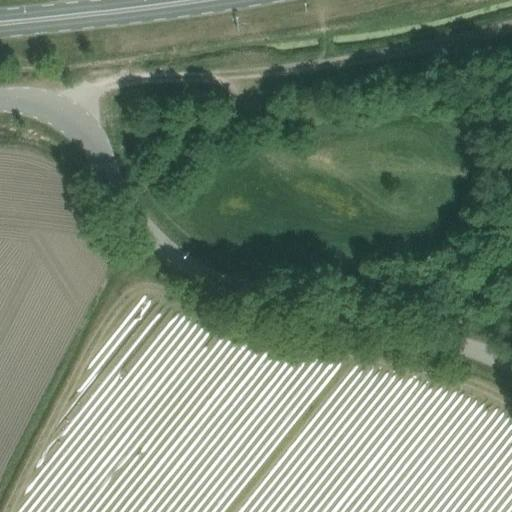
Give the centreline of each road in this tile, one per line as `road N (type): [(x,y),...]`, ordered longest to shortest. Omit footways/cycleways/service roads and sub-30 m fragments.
road 1 (unclassified): [(0,98),(44,103),(68,116),(102,154),(147,233),(177,262),(468,346),(511,367)]
road 2 (primary): [(204,0),(0,20)]
